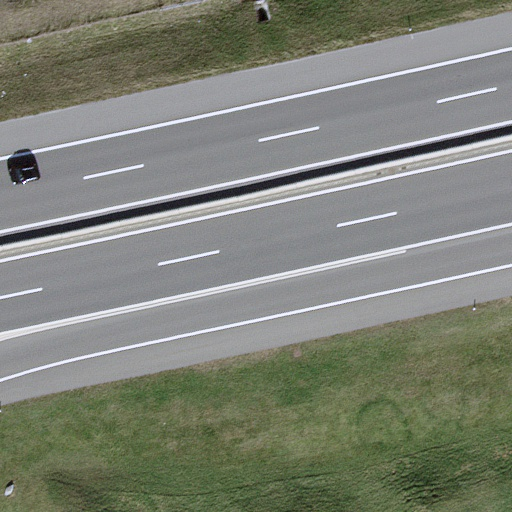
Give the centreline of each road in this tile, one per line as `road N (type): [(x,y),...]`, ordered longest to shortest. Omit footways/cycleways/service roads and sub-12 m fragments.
road 1 (motorway): [(0,361),(511,205)]
road 2 (motorway): [(511,81),(0,192)]
road 3 (motorway): [(0,299),(511,189)]
